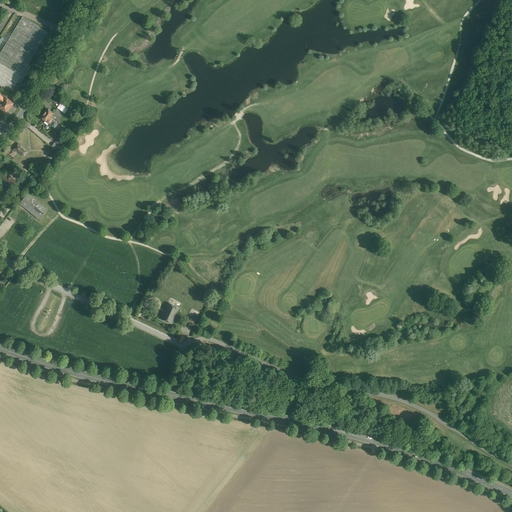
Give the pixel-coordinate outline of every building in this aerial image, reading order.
[(23,17),(0,53),(0,77),(15,86),(17,82),(28,64),(48,32),(23,17)] [(31,66),(28,64),(17,82),(21,84),(31,66)] [(0,85),(11,92),(15,86),(0,77),(0,85)] [(0,107),(6,112),(13,103),(6,98),(5,99),(0,95),(0,102),(0,103),(0,107)] [(48,109),(41,118),(45,121),(44,123),(47,125),(49,124),(49,123),(51,124),(50,125),(54,128),(58,124),(54,121),(54,120),(51,117),(53,113),(48,109)] [(60,135),(54,143),(58,146),(64,138),(60,135)] [(21,145),(18,143),(13,150),(16,152),(17,151),(22,155),(25,151),(20,147),(21,145)] [(3,171),(0,174),(0,176),(12,187),(17,182),(3,171)] [(47,210),(27,194),(20,204),(39,219),(47,210)] [(179,308),(169,303),(164,312),(175,317),(179,308)] [(175,317),(164,312),(161,319),(171,324),(175,317)]
